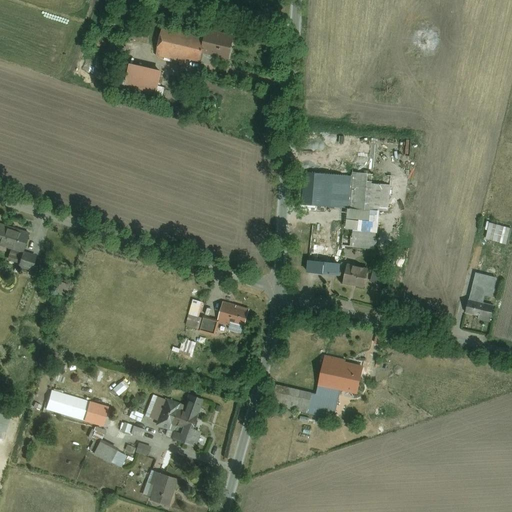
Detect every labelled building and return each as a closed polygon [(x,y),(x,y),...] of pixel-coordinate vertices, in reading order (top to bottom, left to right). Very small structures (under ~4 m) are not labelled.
[(200,50),(203,36),(159,25),(152,54),(179,61),(178,65),(187,67),(189,60),(196,62),(200,50)] [(200,50),(228,57),(233,35),(205,28),(203,36),(200,50)] [(153,98),(161,69),(125,59),(120,78),(115,76),(112,87),(153,98)] [(308,223),(376,231),(378,210),(386,211),(390,177),(353,173),(349,208),(311,203),(308,223)] [(28,231),(0,224),(0,243),(23,249),(28,231)] [(344,229),(310,225),(306,271),(339,274),(344,229)] [(511,233),(511,230),(490,225),(485,241),(508,247),(511,233)] [(21,254),(18,266),(29,270),(33,257),(21,254)] [(347,266),(344,284),(367,287),(370,269),(347,266)] [(497,280),(476,275),(466,316),(479,319),(478,322),(490,325),(494,308),(484,305),(485,299),(492,300),(497,280)] [(249,308),(224,301),(219,317),(244,325),(249,308)] [(384,335),(377,334),(374,346),(381,348),(384,335)] [(180,348),(173,346),(171,353),(193,357),(196,341),(182,338),(180,348)] [(345,362),(325,357),(318,389),(340,394),(357,398),(365,364),(354,361),(353,367),(345,365),(345,362)] [(119,396),(127,388),(121,381),(112,389),(119,396)] [(308,416),(313,396),(276,388),(272,407),(308,416)] [(334,421),(340,394),(318,389),(316,397),(313,396),(308,416),(334,421)] [(188,396),(182,412),(197,417),(203,401),(188,396)] [(180,404),(164,398),(155,425),(171,431),(173,424),(178,410),(180,404)] [(182,412),(178,410),(173,424),(180,427),(191,430),(192,431),(197,417),(182,412)] [(0,438),(5,439),(10,414),(0,412),(0,438)] [(140,421),(143,415),(136,413),(134,419),(140,421)] [(142,436),(145,428),(122,423),(120,431),(142,436)] [(191,430),(180,427),(176,440),(186,443),(191,430)] [(192,431),(191,430),(186,443),(195,446),(199,433),(192,431)] [(125,452),(100,440),(93,454),(118,466),(125,452)] [(152,446),(139,442),(136,452),(149,456),(152,446)] [(148,499),(167,505),(175,479),(157,473),(148,499)]
